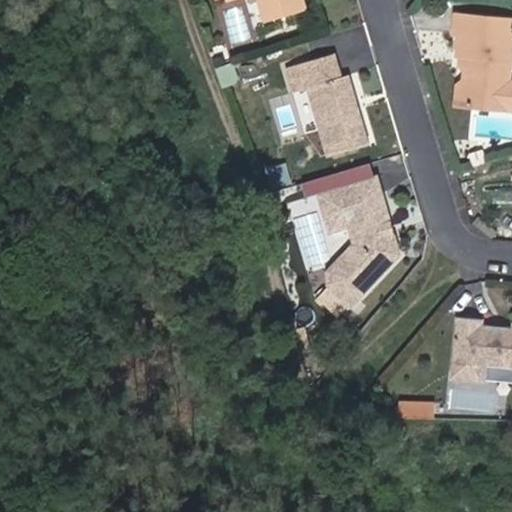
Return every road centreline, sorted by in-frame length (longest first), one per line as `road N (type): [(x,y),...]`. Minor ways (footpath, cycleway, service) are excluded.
road 1 (track): [(314,511),(293,327),(182,0)]
road 2 (residential): [(382,0),(448,222),(467,251),(511,261)]
